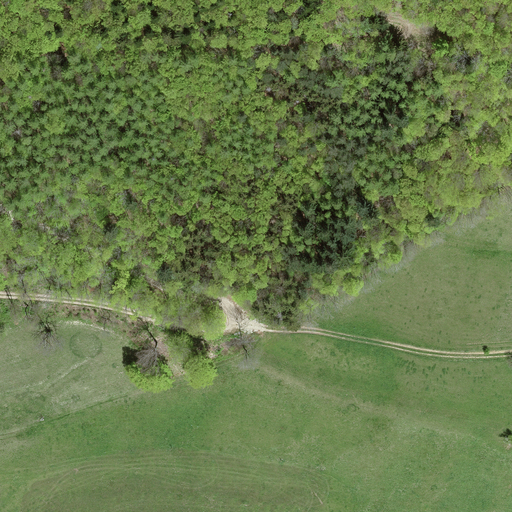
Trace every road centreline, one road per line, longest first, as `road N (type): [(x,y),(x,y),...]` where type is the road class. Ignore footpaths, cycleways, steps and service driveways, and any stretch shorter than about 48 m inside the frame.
road 1 (track): [(0,295),(83,303),(200,329),(224,325),(231,312),(0,205)]
road 2 (track): [(0,47),(406,33)]
road 3 (track): [(231,312),(441,353),(511,352)]
road 4 (track): [(0,436),(245,352)]
